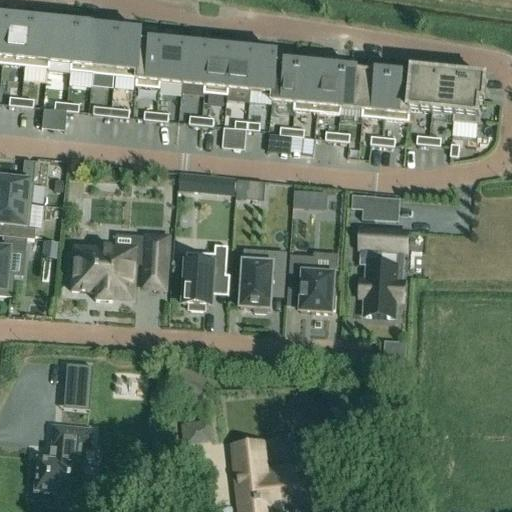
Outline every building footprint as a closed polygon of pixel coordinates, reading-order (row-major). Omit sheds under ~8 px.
[(24,70),(29,24),(6,22),(1,68),(24,70)] [(24,70),(47,72),(51,27),(29,24),(24,70)] [(51,27),(47,72),(48,73),(48,65),(69,68),(69,75),(74,29),(51,27)] [(69,75),(92,77),(97,31),(74,29),(69,75)] [(92,77),(115,79),(119,34),(97,31),(92,77)] [(141,36),(119,34),(115,79),(137,82),(136,90),(137,90),(141,44),(140,44),(141,36)] [(137,90),(159,92),(164,46),(141,44),(137,90)] [(161,85),(183,87),(187,48),(164,46),(159,92),(160,92),(161,85)] [(209,51),(187,48),(183,87),(205,89),(204,97),(205,97),(209,51)] [(209,51),(205,97),(227,99),(232,53),(209,51)] [(251,94),(255,55),(232,53),(227,99),(228,99),(229,92),(251,94)] [(251,94),(273,96),(276,65),(277,66),(278,58),(255,55),(251,94)] [(276,65),(273,96),(272,104),(295,106),(294,113),(295,114),(299,68),(277,66),(276,65)] [(322,70),(299,68),(295,114),(317,116),(322,70)] [(340,118),(345,72),(322,70),(317,116),(340,118)] [(363,120),(367,75),(345,72),(340,118),(341,118),(342,111),(363,113),(362,120),(363,120)] [(412,79),(390,77),(386,123),(408,125),(413,75),(413,74),(412,79)] [(363,120),(386,123),(390,77),(367,75),(363,120)] [(410,113),(432,115),(436,77),(413,75),(408,125),(409,125),(410,113)] [(454,125),(459,79),(436,77),(432,115),(454,118),(453,125),(454,125)] [(459,79),(454,125),(478,127),(480,104),(484,105),(487,82),(459,79)] [(84,105),(106,110),(108,98),(87,93),(84,105)] [(20,111),(21,103),(9,101),(8,109),(20,111)] [(21,103),(20,111),(32,112),(33,104),(21,103)] [(54,106),(53,114),(65,115),(66,107),(54,106)] [(78,108),(66,107),(65,115),(78,116),(78,108)] [(93,118),(111,120),(112,112),(93,110),(93,118)] [(112,112),(111,120),(129,122),(130,114),(112,112)] [(156,124),(157,116),(145,115),(144,123),(156,124)] [(169,117),(157,116),(156,124),(168,126),(169,117)] [(190,120),(190,128),(201,129),(202,121),(190,120)] [(202,121),(201,129),(214,130),(214,122),(202,121)] [(236,124),(235,132),(247,134),(248,125),(236,124)] [(248,126),(248,134),(260,135),(260,127),(248,126)] [(280,139),(292,140),(293,132),(281,131),(280,139)] [(305,133),(293,132),(292,140),(304,141),(305,133)] [(326,144),(338,145),(338,137),(326,135),(326,144)] [(350,138),(338,137),(338,145),(350,146),(350,138)] [(429,149),(430,141),(418,139),(417,147),(429,149)] [(371,148),(383,149),(384,141),(372,140),(371,148)] [(396,142),(384,141),(383,149),(395,150),(396,142)] [(442,142),(430,141),(429,149),(441,150),(442,142)] [(459,161),(460,149),(452,148),(451,160),(459,161)] [(0,205),(30,208),(35,166),(23,164),(21,184),(0,182),(0,205)] [(199,197),(201,179),(180,177),(178,196),(199,197)] [(238,203),(248,204),(249,190),(239,189),(238,203)] [(376,201),(365,201),(363,225),(374,226),(376,201)] [(0,228),(10,229),(8,241),(33,243),(35,231),(28,230),(30,208),(0,205),(0,228)] [(368,269),(367,284),(366,301),(364,319),(372,320),(387,321),(395,321),(396,305),(403,305),(404,286),(403,286),(401,286),(402,270),(377,268),(378,253),(397,254),(397,253),(396,252),(397,237),(398,237),(398,235),(362,233),(360,268),(368,269)] [(142,292),(166,294),(169,241),(147,239),(146,252),(96,249),(96,253),(74,252),(71,294),(96,295),(95,304),(111,305),(112,301),(133,302),(135,268),(144,269),(142,292)] [(0,252),(0,298),(10,300),(12,279),(5,278),(7,253),(25,255),(26,243),(2,240),(1,252),(0,252)] [(56,262),(57,246),(43,245),(41,260),(56,262)] [(212,309),(213,298),(214,278),(226,279),(226,278),(228,250),(215,249),(215,258),(187,256),(183,308),(190,308),(189,314),(205,315),(206,309),(212,309)] [(273,282),(285,282),(287,256),(265,255),(264,267),(244,265),(241,311),(255,312),(254,316),(267,317),(267,313),(271,313),(272,300),(273,282)] [(290,258),(289,283),(303,284),(301,311),(301,315),(332,317),(333,313),(335,313),(336,297),(334,297),(335,274),(335,273),(313,271),(314,260),(313,260),(290,258)] [(64,388),(91,390),(92,370),(66,367),(64,388)] [(207,380),(182,368),(171,392),(196,404),(207,380)] [(76,499),(76,498),(76,497),(75,497),(77,481),(80,481),(83,451),(90,452),(90,450),(92,433),(53,429),(51,449),(52,449),(51,451),(49,450),(48,460),(50,460),(50,462),(38,461),(36,460),(36,462),(33,493),(33,495),(34,495),(54,496),(53,503),(73,505),(73,498),(74,498),(76,499)] [(269,511),(269,508),(307,503),(303,468),(265,472),(263,446),(234,449),(240,511),(269,511)]
